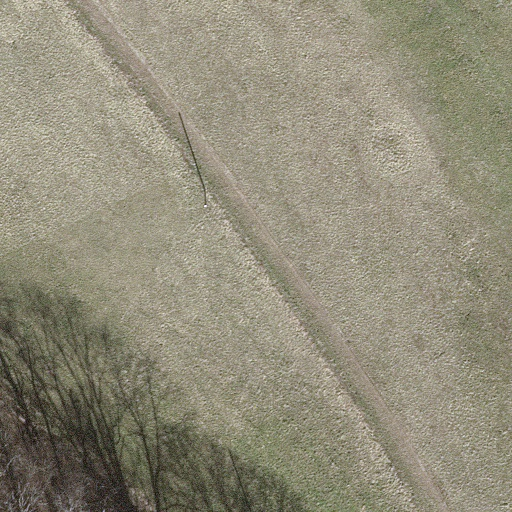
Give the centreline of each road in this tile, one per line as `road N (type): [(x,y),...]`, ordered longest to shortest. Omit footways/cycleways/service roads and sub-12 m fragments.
road 1 (track): [(426,511),(388,432),(121,46),(79,0)]
road 2 (track): [(112,511),(0,433)]
